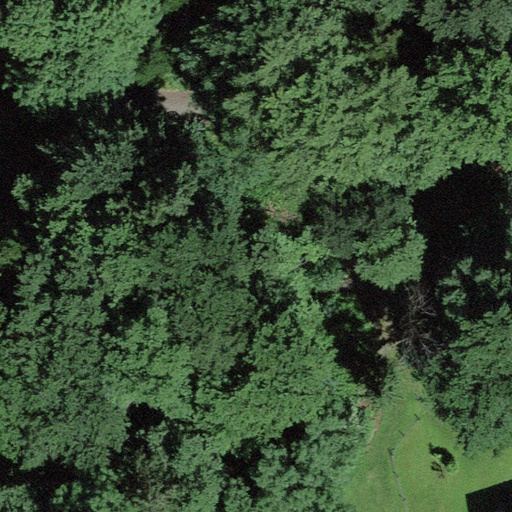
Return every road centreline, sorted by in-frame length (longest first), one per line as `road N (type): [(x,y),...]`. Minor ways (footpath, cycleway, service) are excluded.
road 1 (track): [(511,200),(277,318),(147,336),(0,448)]
road 2 (track): [(511,173),(133,98),(0,111)]
